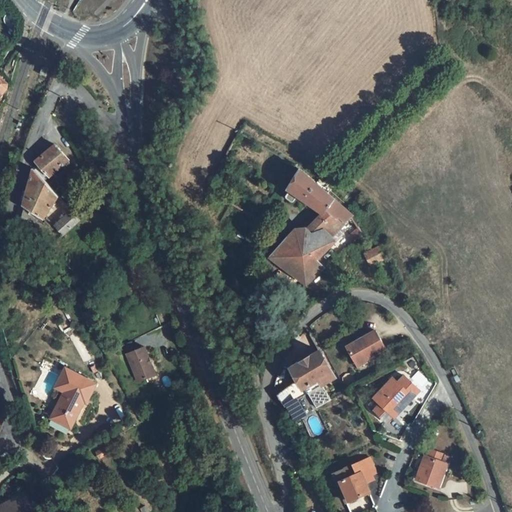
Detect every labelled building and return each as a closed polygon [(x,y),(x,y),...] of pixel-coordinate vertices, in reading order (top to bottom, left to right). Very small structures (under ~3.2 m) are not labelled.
[(35,79),(40,81),(44,72),(39,70),(35,79)] [(67,167),(55,150),(37,168),(49,183),(67,167)] [(20,208),(30,214),(30,217),(33,224),(36,217),(46,224),(59,202),(33,173),(30,175),(27,185),(20,208)] [(295,235),(271,262),(272,263),(306,292),(328,272),(320,264),(334,248),(331,245),(353,225),(303,178),(282,201),(290,207),(294,202),(315,222),(305,233),(295,235)] [(33,232),(28,217),(18,211),(15,223),(33,232)] [(65,242),(81,227),(73,218),(57,231),(65,242)] [(357,252),(364,247),(360,237),(349,244),(351,249),(355,254),(357,252)] [(360,259),(367,270),(374,267),(381,262),(376,250),(360,259)] [(372,338),(344,354),(353,370),(381,355),(372,338)] [(165,376),(151,349),(134,358),(146,385),(165,376)] [(280,393),(287,411),(307,400),(321,392),(333,385),(319,357),(290,373),(296,383),(280,393)] [(78,412),(82,404),(88,406),(98,388),(80,378),(67,371),(57,391),(71,399),(67,406),(61,403),(51,418),(73,431),(83,415),(78,412)] [(374,403),(381,409),(376,415),(387,424),(409,401),(411,402),(418,394),(404,382),(397,389),(392,384),(374,403)] [(329,407),(321,392),(307,400),(315,415),(329,407)] [(422,474),(417,485),(439,493),(448,467),(443,465),(444,461),(430,456),(424,474),(422,474)] [(366,466),(334,478),(345,507),(368,498),(363,484),(372,481),(366,466)] [(2,511),(27,511),(23,501),(8,508),(7,505),(1,508),(2,511)]
